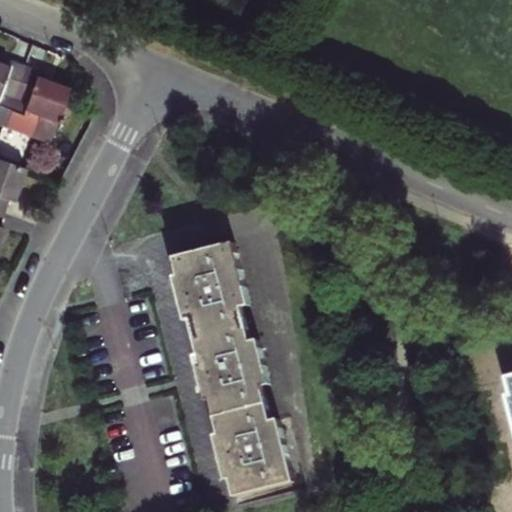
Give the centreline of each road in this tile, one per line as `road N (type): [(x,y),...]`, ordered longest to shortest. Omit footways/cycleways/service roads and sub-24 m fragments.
road 1 (residential): [(160,69),(26,334),(6,416),(2,499)]
road 2 (residential): [(511,217),(160,69)]
road 3 (residential): [(160,69),(0,1)]
